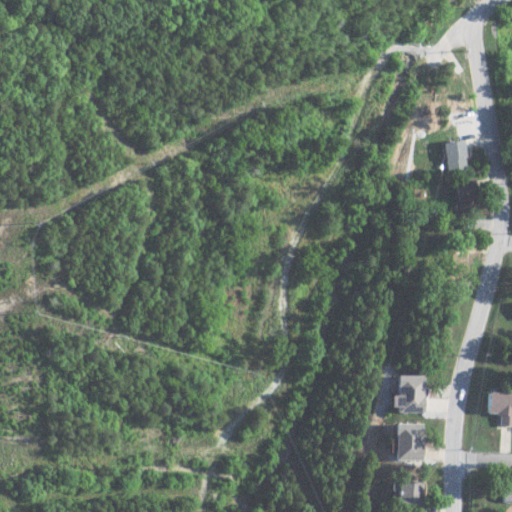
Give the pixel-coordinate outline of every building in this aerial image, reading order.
[(442,172),(463,169),(459,139),(439,141),(442,172)] [(473,210),(472,180),(451,180),(453,211),(473,210)] [(421,411),(421,375),(393,375),(393,394),(387,394),(387,411),(421,411)] [(483,413),(495,413),(495,425),(510,426),(511,392),(483,391),(483,413)] [(420,461),(420,422),(392,422),(392,460),(420,461)] [(393,502),(415,508),(421,484),(395,477),(392,488),(396,489),(393,502)]
